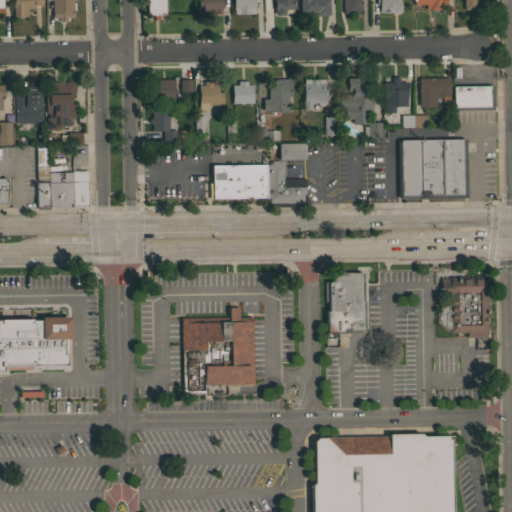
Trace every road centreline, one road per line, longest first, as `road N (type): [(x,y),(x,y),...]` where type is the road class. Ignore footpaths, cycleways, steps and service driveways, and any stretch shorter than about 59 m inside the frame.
road 1 (residential): [(477,46),(0,54)]
road 2 (primary): [(116,254),(410,246)]
road 3 (primary): [(511,217),(223,225)]
road 4 (residential): [(116,254),(130,226),(128,0)]
road 5 (residential): [(100,0),(104,227),(116,254)]
road 6 (primary): [(130,226),(0,228)]
